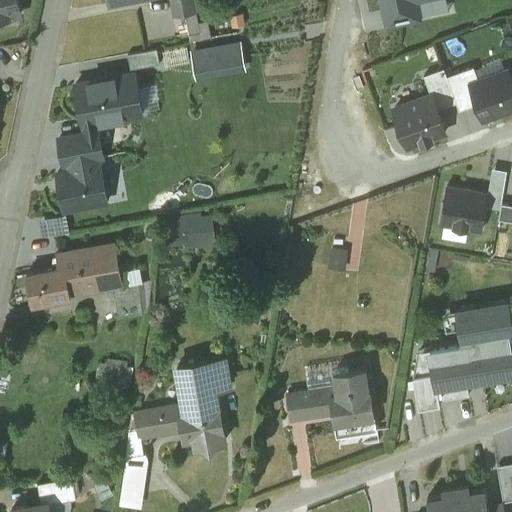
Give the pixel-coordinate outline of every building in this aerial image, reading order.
[(18,0),(0,0),(0,17),(21,13),(18,0)] [(194,0),(173,0),(176,14),(196,10),(194,0)] [(382,0),(388,23),(449,10),(447,0),(382,0)] [(176,14),(173,15),(177,35),(200,31),(196,10),(176,14)] [(244,23),(242,12),(232,14),(234,25),(244,23)] [(241,40),(191,49),(197,78),(246,69),(241,40)] [(157,47),(128,53),(131,68),(160,62),(157,47)] [(475,68),(479,80),(506,70),(502,58),(475,68)] [(447,75),(457,101),(460,109),(478,102),(471,83),(479,80),(475,68),(474,65),(447,75)] [(432,93),(438,108),(457,101),(447,75),(444,67),(424,75),(431,94),(432,93)] [(479,80),(471,83),(478,102),(484,117),(511,106),(511,78),(509,69),(506,70),(479,80)] [(135,72),(76,83),(84,124),(86,124),(87,131),(97,129),(95,122),(143,113),(142,110),(138,85),(135,72)] [(138,85),(142,110),(162,106),(156,82),(138,85)] [(431,94),(395,107),(408,145),(446,131),(438,108),(432,93),(431,94)] [(87,131),(60,136),(65,162),(70,161),(98,156),(103,155),(98,129),(97,129),(87,131)] [(98,156),(70,161),(71,168),(58,171),(65,208),(108,200),(101,163),(99,163),(98,156)] [(101,163),(108,200),(127,197),(119,160),(101,163)] [(489,191),(447,184),(441,222),(482,228),(489,191)] [(511,203),(501,201),(499,217),(511,219),(511,203)] [(211,215),(170,220),(172,232),(165,233),(166,240),(162,240),(163,246),(173,245),(173,240),(186,239),(185,231),(196,229),(199,246),(215,244),(211,215)] [(116,244),(102,247),(107,272),(121,269),(116,244)] [(102,247),(57,255),(59,267),(27,272),(33,302),(72,295),(71,291),(102,285),(99,273),(107,272),(102,247)] [(99,273),(102,285),(114,283),(139,279),(145,310),(148,309),(153,277),(143,279),(141,265),(121,269),(107,272),(99,273)] [(139,279),(114,283),(120,314),(145,310),(139,279)] [(466,340),(467,344),(431,350),(437,386),(438,386),(467,381),(474,380),(474,379),(480,378),(480,379),(511,373),(511,343),(510,333),(511,332),(511,323),(508,301),(458,310),(461,328),(463,340),(466,340)] [(461,328),(458,310),(448,311),(451,330),(461,328)] [(441,405),(440,399),(438,386),(437,386),(431,350),(418,352),(413,378),(419,408),(441,405)] [(225,356),(178,365),(185,403),(186,409),(181,410),(184,428),(187,446),(202,444),(203,444),(211,449),(217,442),(217,441),(226,440),(219,403),(216,387),(228,385),(229,387),(230,386),(229,384),(230,384),(225,356)] [(114,364),(126,366),(127,360),(108,357),(104,387),(123,390),(124,384),(112,383),(114,364)] [(308,390),(336,386),(333,372),(349,370),(348,363),(306,369),(308,390)] [(124,384),(126,366),(114,364),(112,383),(124,384)] [(349,370),(333,372),(336,386),(337,393),(330,394),(333,412),(337,435),(376,428),(370,387),(368,388),(365,367),(349,370)] [(469,394),(467,381),(438,386),(440,399),(469,394)] [(308,390),(298,392),(302,416),(302,417),(333,412),(330,394),(337,393),(336,386),(308,390)] [(302,416),(298,392),(287,394),(291,418),(302,416)] [(185,403),(147,409),(152,434),(184,428),(181,410),(186,409),(185,403)] [(110,432),(122,434),(126,409),(115,408),(101,412),(99,425),(110,432)] [(147,409),(136,411),(140,428),(141,436),(142,436),(152,434),(147,409)] [(140,428),(130,430),(127,456),(145,452),(142,436),(141,436),(140,428)] [(145,452),(127,456),(120,503),(142,506),(148,461),(148,452),(145,452)] [(511,462),(498,465),(503,501),(511,499),(511,462)] [(73,475),(38,481),(42,501),(50,500),(50,502),(77,497),(73,475)] [(470,490),(464,491),(463,484),(456,485),(460,511),(490,511),(489,503),(486,487),(470,490)] [(444,494),(427,496),(430,511),(460,511),(456,485),(449,486),(450,493),(444,494)] [(42,501),(12,507),(13,511),(51,511),(50,502),(50,500),(42,501)] [(503,501),(489,503),(490,511),(505,511),(503,501)]
